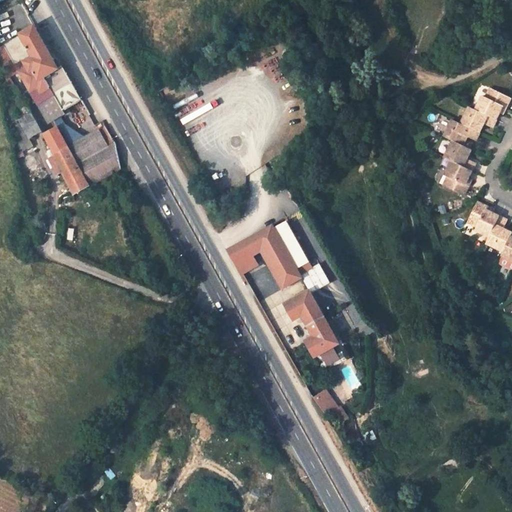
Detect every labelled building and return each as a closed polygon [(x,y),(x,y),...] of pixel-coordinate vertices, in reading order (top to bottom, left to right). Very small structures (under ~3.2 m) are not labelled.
[(59,68),(35,26),(20,34),(21,35),(5,45),(20,71),(48,121),(51,122),(70,111),(68,108),(82,100),(63,66),(59,68)] [(20,71),(5,45),(0,47),(0,78),(1,82),(9,77),(20,71)] [(3,92),(14,87),(9,77),(1,82),(3,92)] [(489,91),(481,105),(503,117),(511,103),(511,104),(511,90),(498,83),(492,93),(489,91)] [(32,114),(26,103),(15,110),(21,120),(32,114)] [(503,117),(481,105),(476,103),(467,120),(485,129),(490,120),(499,125),(503,117)] [(42,132),(32,114),(21,120),(20,121),(30,139),(42,132)] [(459,115),(450,132),(458,136),(468,141),(473,133),(481,137),(485,129),(467,120),(459,115)] [(115,141),(106,127),(100,131),(108,145),(115,141)] [(68,147),(57,128),(43,135),(54,155),(68,147)] [(100,131),(99,129),(68,147),(88,185),(121,168),(116,144),(115,141),(108,145),(100,131)] [(470,154),(475,145),(468,141),(458,136),(449,153),(454,155),(476,167),(479,159),(470,154)] [(88,185),(68,147),(54,155),(58,163),(74,193),(88,185)] [(468,181),(476,167),(454,155),(447,170),(449,171),(445,180),(467,191),(471,183),(468,181)] [(63,173),(58,163),(53,166),(59,175),(63,173)] [(477,228),(491,235),(502,214),(488,206),(489,203),(480,198),(479,199),(468,219),(479,224),(477,228)] [(488,241),(502,249),(510,234),(511,230),(504,226),(508,217),(502,214),(491,235),(488,241)] [(288,283),(305,274),(276,223),(259,233),(257,231),(254,233),(255,235),(232,250),(245,273),(260,262),(256,253),(267,247),(288,283)] [(511,257),(511,234),(510,234),(502,249),(501,252),(511,257)] [(320,353),(333,346),(344,340),(313,287),(289,302),(299,317),(306,313),(317,332),(310,337),(320,353)] [(314,396),(333,426),(347,418),(328,387),(314,396)]
